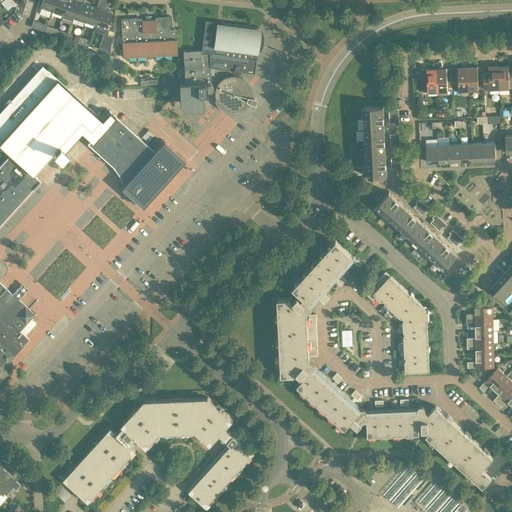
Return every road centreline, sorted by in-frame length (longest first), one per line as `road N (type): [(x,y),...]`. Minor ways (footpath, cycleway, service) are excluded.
road 1 (residential): [(500,252),(415,178),(403,55),(511,50)]
road 2 (tertiary): [(319,188),(320,104),(348,52),(395,20),(511,10)]
road 3 (residential): [(377,318),(343,288),(321,319),(323,352),(355,382),(379,381)]
road 4 (tertiary): [(35,435),(50,435),(97,386),(142,367),(175,331)]
road 5 (residential): [(446,300),(319,188)]
road 6 (tertiary): [(175,331),(238,259),(283,238)]
road 7 (tertiary): [(281,429),(175,331)]
road 8 (residential): [(355,511),(366,499),(281,429)]
